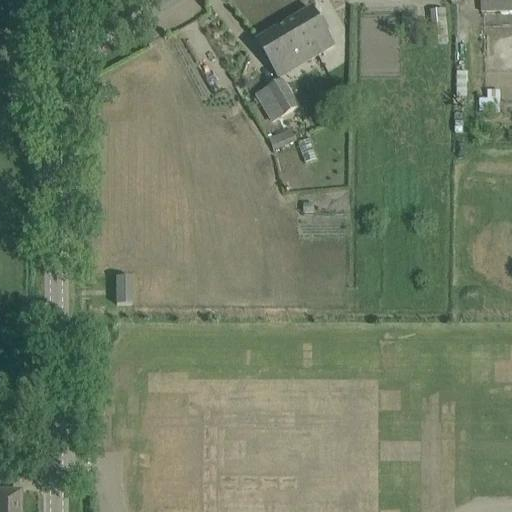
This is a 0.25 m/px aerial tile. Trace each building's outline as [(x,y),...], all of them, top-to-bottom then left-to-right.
[(285,27),(306,63),(334,48),(312,11),(285,27)] [(446,11),(431,12),(433,46),(448,45),(446,11)] [(279,79),(306,63),(285,27),(258,43),(279,79)] [(466,98),(467,73),(457,72),(456,98),(466,98)] [(257,98),(272,124),(297,109),(282,83),(257,98)] [(291,131),(268,140),(273,151),(296,142),(291,131)] [(116,280),(116,304),(116,306),(132,306),(132,280),(116,280)] [(0,511),(19,511),(20,492),(0,492),(0,511)]
